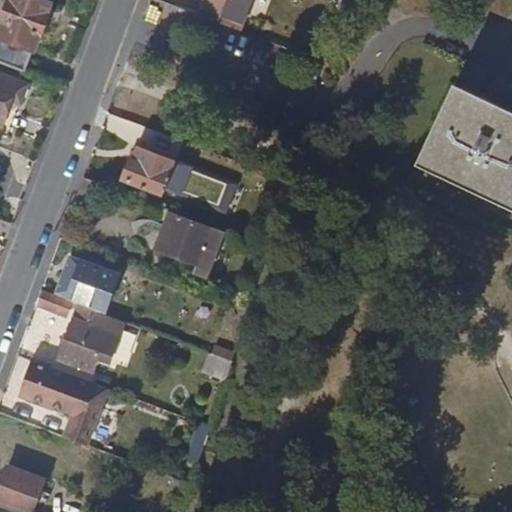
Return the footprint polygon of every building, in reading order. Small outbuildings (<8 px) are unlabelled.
[(38,0),(8,0),(0,22),(0,60),(23,70),(37,34),(40,35),(48,15),(43,14),(47,3),(38,0)] [(201,0),(196,14),(228,26),(239,30),(250,0),(201,0)] [(0,124),(3,125),(14,99),(22,102),(29,84),(0,73),(0,124)] [(415,163),(418,164),(511,209),(511,110),(510,110),(497,103),(456,83),(454,82),(415,163)] [(497,103),(510,110),(511,106),(511,90),(504,87),(497,103)] [(3,125),(0,124),(0,133),(9,137),(22,102),(14,99),(3,125)] [(130,160),(123,180),(185,203),(196,172),(138,150),(134,161),(130,160)] [(84,178),(74,205),(95,213),(106,186),(84,178)] [(286,188),(271,183),(267,192),(283,198),(286,188)] [(166,233),(173,215),(169,213),(162,232),(166,233)] [(211,229),(173,215),(166,233),(162,232),(156,246),(160,250),(197,265),(211,229)] [(75,281),(68,298),(105,313),(119,276),(82,263),(81,267),(75,269),(73,275),(75,281)] [(65,318),(69,308),(71,303),(42,292),(36,307),(65,318)] [(77,311),(79,306),(71,303),(69,308),(77,311)] [(79,306),(77,311),(57,361),(91,374),(97,359),(108,363),(123,323),(79,306)] [(206,372),(226,380),(231,363),(211,356),(206,372)] [(73,419),(71,426),(92,433),(102,408),(92,404),(98,388),(32,362),(24,382),(37,387),(31,402),(73,419)] [(37,387),(24,382),(18,397),(31,402),(37,387)] [(71,426),(66,439),(87,447),(92,433),(71,426)] [(210,429),(199,426),(183,475),(193,479),(210,429)] [(7,469),(0,486),(0,506),(15,511),(30,511),(42,482),(7,469)] [(192,485),(172,478),(166,493),(186,501),(192,485)]
